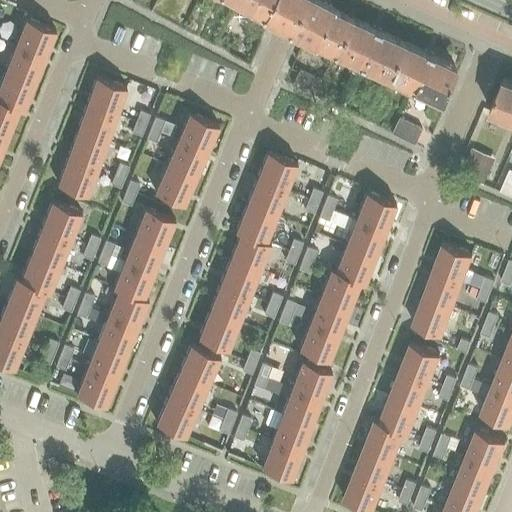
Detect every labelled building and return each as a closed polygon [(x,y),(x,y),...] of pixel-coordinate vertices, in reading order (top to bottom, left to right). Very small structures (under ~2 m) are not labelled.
[(238,0),(237,3),(256,14),(255,16),(260,19),(262,17),(286,29),(288,31),(304,0),(238,0)] [(333,9),(334,6),(321,0),(304,0),(288,31),(314,44),(315,43),(334,51),(350,17),(333,9)] [(26,17),(15,44),(44,55),(55,29),(26,17)] [(372,27),(350,17),(334,51),(356,61),(354,66),(359,68),(361,64),(387,76),(392,65),(403,42),(381,32),(382,30),(373,26),(372,27)] [(424,52),(403,42),(392,65),(387,76),(408,86),(406,90),(411,92),(413,88),(439,101),(455,66),(434,56),(434,55),(425,51),(424,52)] [(15,44),(4,70),(34,82),(44,55),(15,44)] [(300,69),(292,84),(314,95),(321,79),(300,69)] [(0,81),(0,98),(19,106),(19,107),(23,109),(34,82),(4,70),(0,81)] [(116,113),(126,86),(97,75),(96,75),(86,102),(116,113)] [(490,109),(506,116),(511,118),(511,80),(503,77),(490,109)] [(0,129),(8,133),(19,107),(19,106),(0,98),(0,129)] [(107,140),(116,113),(86,102),(77,129),(107,140)] [(149,113),(140,110),(136,121),(145,124),(149,113)] [(177,138),(206,150),(218,124),(189,111),(177,138)] [(155,116),(151,127),(160,130),(164,120),(155,116)] [(398,116),(391,132),(414,143),(421,128),(398,116)] [(141,135),(145,124),(136,121),(131,131),(141,135)] [(151,127),(146,137),(155,141),(160,130),(151,127)] [(0,129),(0,153),(8,133),(0,129)] [(97,166),(107,140),(77,129),(67,155),(97,166)] [(177,138),(166,164),(195,176),(206,150),(177,138)] [(256,177),(286,189),(296,162),(267,150),(256,177)] [(97,166),(67,155),(57,183),(87,193),(97,166)] [(491,165),(469,156),(461,174),(483,183),(491,165)] [(128,165),(119,162),(115,173),(124,176),(128,165)] [(166,164),(154,190),(183,203),(195,176),(166,164)] [(120,187),(124,176),(115,173),(111,183),(120,187)] [(511,195),(511,178),(506,176),(500,191),(511,195)] [(246,203),(275,215),(286,189),(256,177),(246,203)] [(130,179),(125,190),(134,194),(139,183),(130,179)] [(313,187),(308,198),(317,201),(322,191),(313,187)] [(125,190),(121,200),(130,204),(134,194),(125,190)] [(366,190),(355,217),(385,229),(395,202),(366,190)] [(323,205),(332,209),(336,198),(327,194),(323,205)] [(304,209),(313,212),(317,201),(308,198),(304,209)] [(41,226),(70,238),(81,211),(52,199),(41,226)] [(239,232),(240,231),(265,241),(265,239),(275,215),(246,203),(235,230),(239,232)] [(323,205),(319,216),(328,220),(332,209),(323,205)] [(134,233),(164,244),(174,218),(145,206),(134,233)] [(345,243),(374,255),(385,229),(355,217),(345,243)] [(30,252),(60,264),(70,238),(41,226),(30,252)] [(239,232),(230,257),(259,268),(270,241),(265,239),(265,241),(240,231),(239,232)] [(124,259),(153,270),(164,244),(134,233),(124,259)] [(100,237),(91,234),(86,244),(95,248),(100,237)] [(298,252),(302,241),(293,238),(289,249),(298,252)] [(110,254),(114,243),(106,239),(101,250),(110,254)] [(462,279),(472,252),(442,241),(432,268),(462,279)] [(335,269),(335,270),(359,279),(359,281),(363,282),(374,255),(345,243),(335,269)] [(91,259),(95,248),(86,244),(82,255),(91,259)] [(312,261),(316,250),(307,246),(303,257),(312,261)] [(294,263),(298,252),(289,249),(284,259),(294,263)] [(97,261),(106,264),(110,254),(101,250),(97,261)] [(60,264),(30,252),(20,277),(20,278),(45,288),(45,289),(49,291),(60,264)] [(249,294),(259,268),(230,257),(219,283),(249,294)] [(303,257),(299,268),(308,271),(312,261),(303,257)] [(118,287),(143,296),(153,270),(124,259),(113,285),(118,287)] [(320,294),(349,306),(359,281),(359,279),(335,270),(335,269),(331,267),(320,294)] [(432,268),(422,295),(452,306),(462,279),(432,268)] [(510,284),(511,278),(511,272),(505,269),(501,280),(510,284)] [(5,303),(35,314),(45,289),(45,288),(20,278),(20,277),(16,275),(5,303)] [(494,280),(485,276),(481,287),(490,291),(494,280)] [(209,309),(238,320),(249,294),(219,283),(209,309)] [(79,289),(70,286),(65,296),(75,300),(79,289)] [(108,313),(137,324),(148,298),(143,296),(118,287),(108,313)] [(476,298),(486,301),(490,291),(481,287),(476,298)] [(281,295),(272,291),(268,302),(277,306),(281,295)] [(89,306),(94,295),(85,292),(80,302),(89,306)] [(339,332),(349,306),(320,294),(309,320),(339,332)] [(422,295),(412,322),(442,333),(452,306),(422,295)] [(70,311),(75,300),(65,296),(61,307),(70,311)] [(291,313),(296,302),(287,299),(282,309),(291,313)] [(76,313),(85,317),(89,306),(80,302),(76,313)] [(268,302),(264,313),(273,316),(277,306),(268,302)] [(5,303),(0,315),(0,330),(24,341),(35,314),(5,303)] [(198,336),(228,348),(238,320),(209,309),(198,336)] [(282,309),(278,320),(287,324),(291,313),(282,309)] [(489,311),(485,322),(494,325),(498,314),(489,311)] [(97,339),(126,351),(137,324),(108,313),(97,339)] [(299,347),(328,359),(339,332),(309,320),(299,347)] [(485,322),(480,332),(490,336),(494,325),(485,322)] [(14,366),(24,341),(0,330),(0,361),(14,367),(14,366)] [(511,332),(501,359),(511,362),(511,332)] [(470,341),(461,337),(457,348),(466,352),(470,341)] [(58,341),(49,338),(45,348),(54,352),(58,341)] [(87,365),(116,377),(126,351),(97,339),(87,365)] [(440,352),(410,340),(400,367),(429,378),(440,352)] [(190,342),(179,369),(208,382),(219,355),(190,342)] [(69,358),(73,347),(64,344),(60,354),(69,358)] [(50,363),(54,352),(45,348),(40,359),(50,363)] [(259,351),(250,348),(246,359),(255,362),(259,351)] [(55,365),(64,369),(69,358),(60,354),(55,365)] [(321,397),(331,369),(301,358),(291,385),(321,397)] [(246,359),(242,369),(251,373),(255,362),(246,359)] [(511,362),(501,359),(491,385),(511,393),(511,362)] [(262,362),(258,373),(267,376),(271,366),(262,362)] [(474,377),(478,367),(468,363),(464,374),(474,377)] [(76,391),(76,392),(105,404),(116,377),(87,365),(76,391)] [(390,393),(419,405),(429,378),(400,367),(390,393)] [(208,382),(179,369),(167,395),(196,408),(208,382)] [(258,373),(254,384),(263,387),(267,376),(258,373)] [(447,374),(443,385),(452,388),(456,378),(447,374)] [(464,374),(460,384),(469,388),(474,377),(464,374)] [(321,397),(291,385),(281,412),(311,423),(321,397)] [(452,388),(443,385),(438,395),(448,399),(452,388)] [(511,393),(491,385),(480,411),(509,423),(511,417),(511,393)] [(379,419),(404,429),(408,431),(419,405),(390,393),(379,419)] [(167,395),(156,421),(185,434),(196,408),(167,395)] [(236,411),(227,408),(223,418),(232,422),(236,411)] [(311,423),(281,412),(271,438),(301,450),(311,423)] [(238,425),(247,428),(251,417),(242,414),(238,425)] [(379,419),(375,417),(364,444),(394,455),(404,429),(379,419)] [(218,429),(227,433),(232,422),(223,418),(218,429)] [(233,436),(242,439),(247,428),(238,425),(233,436)] [(432,440),(436,430),(427,426),(422,437),(432,440)] [(505,439),(476,427),(465,454),(495,466),(505,439)] [(447,447),(451,436),(441,432),(437,443),(447,447)] [(427,451),(432,440),(422,437),(418,448),(427,451)] [(291,477),(301,450),(271,438),(261,465),(291,477)] [(437,443),(433,454),(442,458),(447,447),(437,443)] [(354,470),(383,482),(394,455),(364,444),(354,470)] [(465,454),(455,480),(484,492),(495,466),(465,454)] [(343,497),(373,509),(383,482),(354,470),(343,497)] [(411,493),(416,482),(406,478),(402,489),(411,493)] [(475,511),(484,492),(455,480),(444,506),(458,511),(475,511)] [(421,484),(417,495),(426,499),(431,488),(421,484)] [(402,489),(398,500),(407,504),(411,493),(402,489)] [(417,495),(413,506),(422,510),(426,499),(417,495)]
